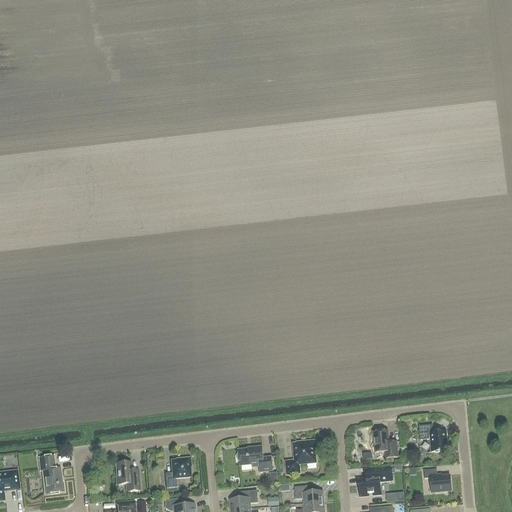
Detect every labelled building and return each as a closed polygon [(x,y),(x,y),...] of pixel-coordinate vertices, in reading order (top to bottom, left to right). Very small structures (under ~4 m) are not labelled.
[(431,453),(448,452),(446,432),(433,433),(433,426),(419,427),(420,441),(430,440),(431,453)] [(413,436),(404,428),(400,432),(408,441),(413,436)] [(388,432),(373,433),(375,454),(385,453),(385,459),(398,458),(396,443),(389,444),(388,432)] [(294,461),(285,462),(286,476),(300,474),(299,466),(316,464),(315,450),(316,450),(315,441),(306,442),(306,443),(292,444),(294,461)] [(251,450),(238,451),(239,467),(252,466),(252,468),(259,467),(259,473),(272,472),(271,458),(263,459),(261,448),(251,449),(251,450)] [(54,456),(39,458),(41,472),(42,472),(45,495),(64,493),(63,483),(62,483),(60,469),(55,469),(54,456)] [(171,474),(164,475),(166,489),(176,489),(175,480),(191,478),(190,468),(191,468),(190,458),(181,459),(181,460),(170,461),(171,474)] [(126,493),(139,492),(138,472),(131,472),(130,464),(126,464),(125,463),(124,463),(123,463),(122,463),(121,463),(120,464),(119,465),(115,465),(116,477),(115,477),(116,486),(126,485),(126,493)] [(367,479),(358,480),(359,498),(369,497),(369,494),(373,494),(373,497),(381,496),(379,483),(393,482),(392,468),(385,469),(371,470),(372,479),(367,479)] [(430,479),(431,494),(451,492),(450,477),(437,478),(437,470),(424,471),(424,480),(430,479)] [(0,500),(3,500),(2,494),(5,490),(18,489),(16,473),(0,474),(0,500)] [(277,474),(270,474),(270,485),(278,485),(277,474)] [(303,505),(324,503),(323,492),(309,493),(309,487),(294,488),(295,501),(303,500),(303,505)] [(230,511),(250,510),(250,505),(258,504),(256,492),(242,493),(242,499),(229,501),(230,511)] [(278,498),(268,499),(269,508),(279,507),(278,498)] [(414,498),(408,501),(411,507),(417,504),(414,498)] [(193,511),(194,511),(195,511),(194,505),(182,506),(182,500),(164,501),(165,510),(168,511),(193,511)] [(134,511),(134,503),(117,504),(117,511),(134,511)] [(145,511),(145,503),(137,504),(137,511),(145,511)] [(324,511),(324,503),(303,505),(304,510),(296,511),(324,511)]
